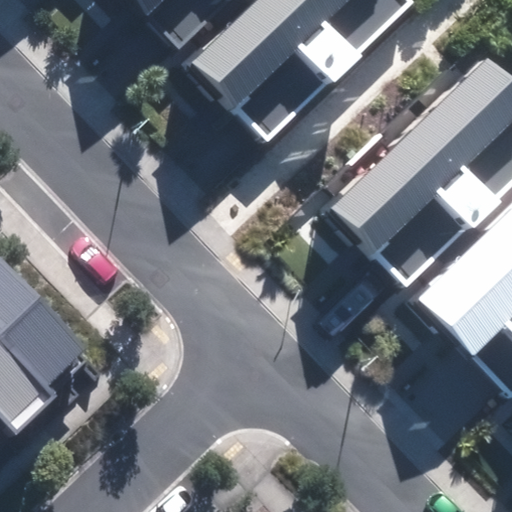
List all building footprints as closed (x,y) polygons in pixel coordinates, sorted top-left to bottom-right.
[(117,0),(171,58),(235,0),(117,0)] [(262,149),(407,14),(394,0),(257,0),(186,67),(262,149)] [(511,187),(511,118),(511,119),(511,118),(511,107),(502,98),(471,67),(317,215),(397,298),(511,187)] [(508,411),(511,406),(511,202),(406,305),(508,411)] [(0,438),(10,428),(17,434),(55,397),(47,388),(89,347),(0,256),(0,438)]
